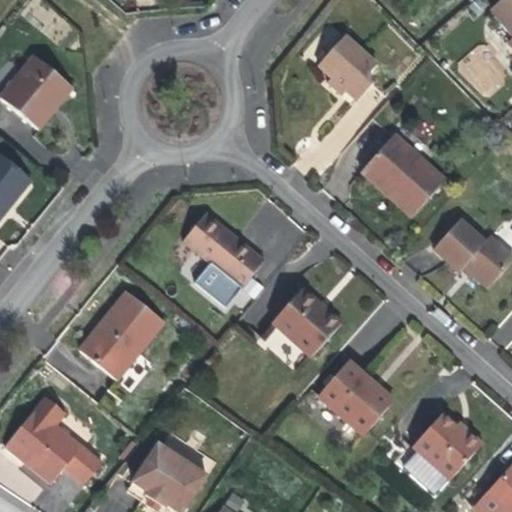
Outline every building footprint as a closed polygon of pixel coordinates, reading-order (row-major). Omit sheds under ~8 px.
[(511,0),(504,0),(491,12),(511,36),(511,40),(508,44),(511,48),(511,0)] [(327,58),(317,68),(329,81),(324,86),(338,99),(344,93),(356,104),(371,87),(364,81),(375,69),(343,40),(340,43),(334,43),(328,50),(327,58)] [(483,100),(510,79),(482,43),(455,63),(483,100)] [(32,57),(0,97),(0,101),(36,129),(49,112),(46,109),(53,99),(57,102),(69,86),(32,57)] [(408,121),(381,152),(404,173),(399,178),(426,201),(458,165),(408,121)] [(381,152),(376,157),(399,178),(404,173),(381,152)] [(0,157),(0,218),(5,212),(2,210),(8,203),(11,205),(30,181),(0,157)] [(206,215),(182,243),(241,290),(265,263),(206,215)] [(460,221),(434,252),(458,274),(463,269),(488,292),(511,263),(511,256),(489,237),(484,243),(460,221)] [(302,291),(273,324),(312,359),(341,325),(302,291)] [(125,294),(78,352),(97,367),(100,364),(118,378),(160,322),(125,294)] [(100,364),(97,367),(115,381),(118,378),(100,364)] [(347,364),(319,398),(364,437),(393,402),(347,364)] [(44,399),(4,450),(48,487),(62,470),(83,487),(102,464),(56,425),(64,415),(44,399)] [(442,416),(413,449),(449,481),(482,444),(468,432),(464,436),(454,427),(442,416)] [(458,423),(454,427),(464,436),(468,432),(458,423)] [(156,445),(131,483),(145,493),(144,495),(164,509),(166,506),(175,511),(181,511),(205,477),(156,445)] [(511,511),(511,466),(487,494),(506,511),(511,511)]
